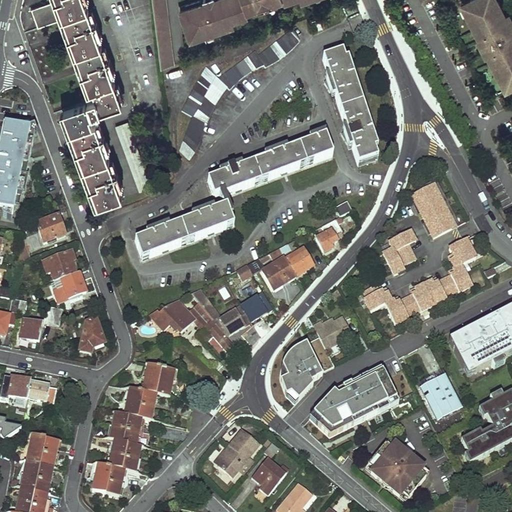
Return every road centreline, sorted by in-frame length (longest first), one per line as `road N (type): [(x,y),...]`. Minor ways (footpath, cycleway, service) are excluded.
road 1 (residential): [(94,379),(127,348),(35,94),(0,74)]
road 2 (residential): [(122,220),(163,203),(312,47),(378,17)]
road 3 (residential): [(246,395),(270,344),(375,224),(411,145)]
road 4 (residential): [(285,429),(329,383),(511,286)]
road 5 (unknown): [(341,477),(378,437),(404,428),(433,464),(430,499)]
road 6 (residential): [(94,379),(70,491),(79,511)]
road 7 (unclassified): [(285,429),(382,511)]
